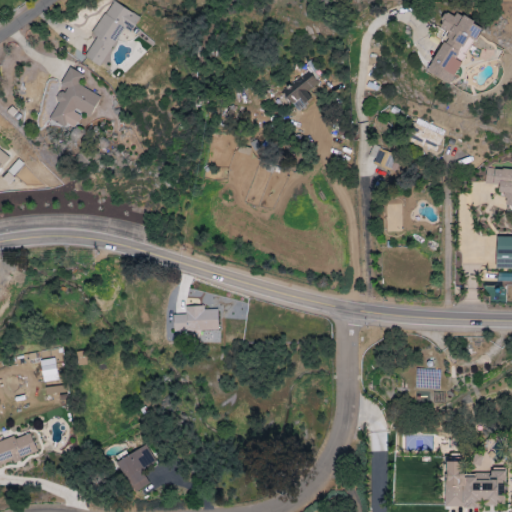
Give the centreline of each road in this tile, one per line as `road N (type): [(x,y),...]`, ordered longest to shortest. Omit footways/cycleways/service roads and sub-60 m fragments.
road 1 (tertiary): [(511,324),(351,312),(96,243),(0,244)]
road 2 (residential): [(351,312),(341,446),(300,498),(270,511)]
road 3 (residential): [(347,409),(369,411),(377,429),(376,511)]
